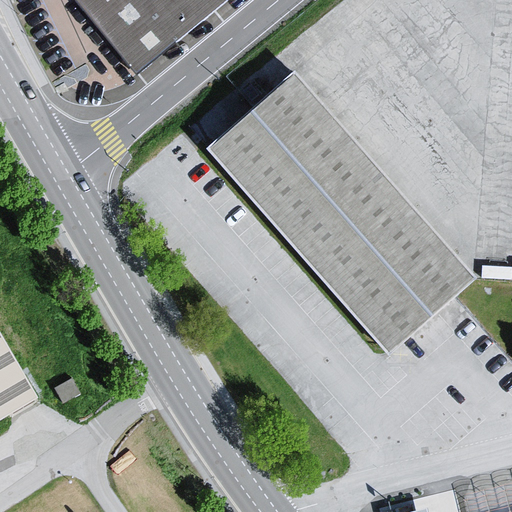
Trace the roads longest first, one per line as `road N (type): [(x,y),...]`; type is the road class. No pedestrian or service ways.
road 1 (secondary): [(269,511),(180,378),(0,67)]
road 2 (unclassified): [(292,511),(511,456)]
